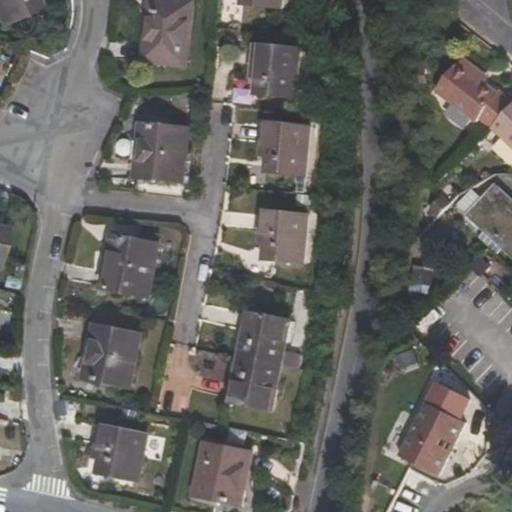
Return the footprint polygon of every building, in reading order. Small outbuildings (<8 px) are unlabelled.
[(0,0),(0,28),(34,11),(28,0),(0,0)] [(188,67),(195,2),(177,0),(151,0),(145,62),(188,67)] [(244,0),(244,5),(282,8),(282,0),(244,0)] [(297,98),(302,50),(255,45),(252,72),(260,73),(258,93),(297,98)] [(468,61),(439,92),(476,127),(483,119),(493,128),(511,107),(511,102),(505,96),(500,102),(488,90),(475,79),(480,73),(468,61)] [(475,79),(488,90),(493,85),(480,73),(475,79)] [(511,107),(493,128),(511,146),(511,107)] [(138,179),(184,183),(189,128),(143,124),(138,179)] [(310,184),(315,133),(270,128),(266,155),(274,156),(271,180),(310,184)] [(511,252),(511,207),(494,191),(471,215),(511,252)] [(306,264),(311,217),(266,212),(263,236),(270,237),(267,261),(306,264)] [(0,268),(8,230),(0,228),(0,268)] [(150,297),(160,245),(113,235),(103,288),(150,297)] [(293,321),(244,311),(238,338),(244,339),(240,357),(284,365),(293,321)] [(132,387),(142,334),(95,325),(85,378),(132,387)] [(284,365),(240,357),(235,380),(230,379),(227,399),(274,409),(284,365)] [(463,429),(425,407),(396,459),(434,480),(463,429)] [(140,481),(149,433),(103,424),(98,448),(104,450),(100,473),(140,481)] [(254,507),(265,455),(217,445),(206,497),(254,507)]
